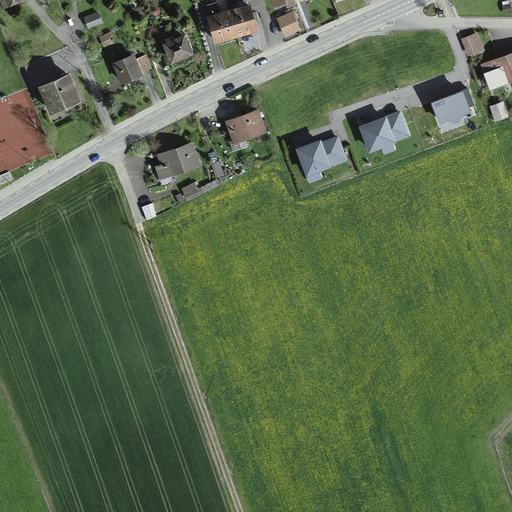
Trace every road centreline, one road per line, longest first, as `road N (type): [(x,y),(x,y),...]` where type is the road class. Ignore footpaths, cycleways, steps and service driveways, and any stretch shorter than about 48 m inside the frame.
road 1 (primary): [(396,7),(243,75),(0,207)]
road 2 (track): [(239,510),(137,221)]
road 3 (residential): [(449,24),(460,74),(333,117)]
